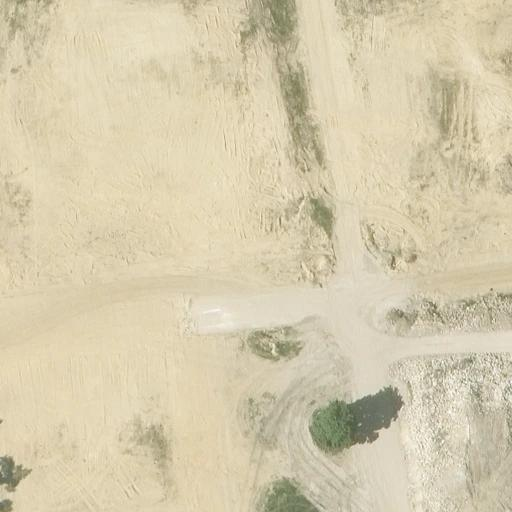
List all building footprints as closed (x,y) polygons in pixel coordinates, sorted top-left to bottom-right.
[(63,224),(67,276),(204,264),(203,256),(266,251),(252,86),(122,96),(119,58),(233,49),(228,0),(180,0),(113,6),(112,0),(54,0),(56,23),(25,25),(25,33),(60,30),(65,91),(51,92),(50,73),(0,77),(0,98),(8,200),(59,196),(54,126),(75,124),(83,222),(63,224)] [(448,13),(445,0),(404,0),(408,19),(448,13)] [(457,74),(420,80),(439,187),(476,180),(457,74)] [(511,319),(446,329),(459,428),(502,422),(496,372),(511,369),(511,319)] [(0,511),(243,511),(257,448),(225,441),(216,369),(155,377),(165,459),(100,446),(81,448),(84,470),(48,475),(46,456),(50,455),(42,393),(0,398),(0,511)]
